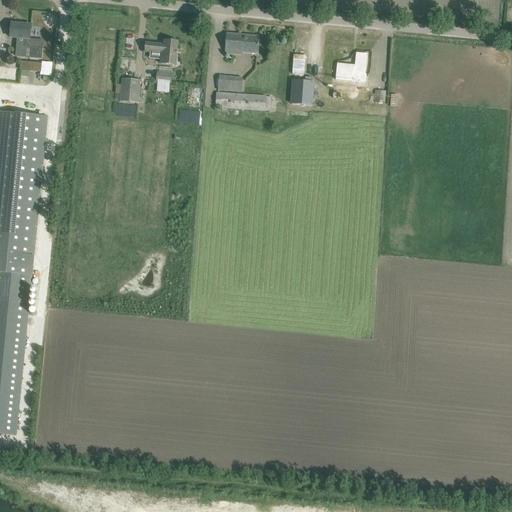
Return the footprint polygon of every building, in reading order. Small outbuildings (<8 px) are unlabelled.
[(0,20),(0,36),(20,39),(20,48),(30,49),(29,59),(42,60),(44,41),(30,39),(31,26),(12,24),(13,22),(0,20)] [(258,55),(259,38),(227,35),(226,54),(242,55),(242,53),(258,55)] [(146,43),(145,52),(150,52),(152,52),(151,57),(160,58),(160,60),(160,64),(177,66),(178,52),(179,42),(175,42),(164,41),(164,45),(146,43)] [(350,67),(350,65),(337,63),(336,78),(352,80),(352,83),(366,84),(367,74),(366,74),(368,54),(356,53),(354,67),(350,67)] [(21,61),(20,70),(22,70),(30,71),(41,72),(42,64),(29,62),(21,61)] [(53,76),(53,62),(42,61),(42,75),(53,76)] [(156,72),(156,82),(171,84),(172,73),(171,73),(158,72),(156,72)] [(218,90),(242,93),(242,78),(219,76),(218,90)] [(141,81),(122,79),(120,101),(138,103),(141,81)] [(293,81),(291,105),(312,106),(313,83),(293,81)] [(374,102),(385,104),(386,91),(375,90),(374,102)] [(216,92),(215,112),(222,113),(222,108),(265,112),(265,111),(271,111),(272,97),(266,97),(266,96),(216,92)] [(0,434),(16,436),(32,276),(48,117),(7,113),(0,181),(0,434)]
